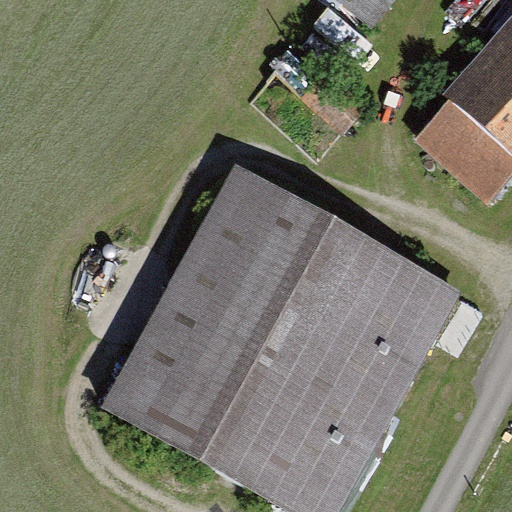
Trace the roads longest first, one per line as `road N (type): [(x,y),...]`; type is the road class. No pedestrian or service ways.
road 1 (track): [(511,292),(264,156),(229,151),(153,265),(93,402),(94,452),(178,511)]
road 2 (track): [(468,0),(418,62),(397,149),(446,254)]
